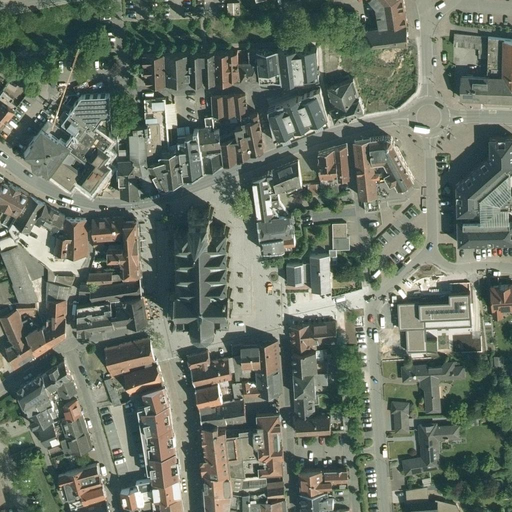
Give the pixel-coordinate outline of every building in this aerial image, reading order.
[(402,0),(370,0),(376,7),(380,27),(407,24),(402,0)] [(289,3),(291,12),(301,10),(299,1),(289,3)] [(239,3),(228,4),(228,15),(239,14),(239,3)] [(380,27),(377,28),(365,30),(366,36),(367,45),(369,44),(376,43),(376,44),(384,43),(385,47),(387,46),(392,45),(400,45),(407,46),(407,24),(380,27)] [(488,37),(454,34),(454,46),(488,49),(488,37)] [(366,36),(361,37),(362,50),(370,49),(369,44),(367,45),(366,36)] [(511,39),(488,37),(488,49),(487,78),(461,77),(461,98),(511,100),(511,39)] [(278,48),(257,49),(260,80),(275,79),(282,80),(278,48)] [(278,48),(282,80),(319,77),(317,48),(278,48)] [(249,61),(238,62),(240,80),(260,80),(257,49),(248,49),(249,61)] [(237,50),(214,51),(216,81),(240,80),(238,62),(237,50)] [(214,51),(189,52),(191,82),(216,81),(214,51)] [(189,52),(165,53),(166,83),(191,82),(189,52)] [(165,53),(143,54),(144,64),(145,64),(146,74),(147,74),(147,84),(166,83),(165,53)] [(25,60),(18,60),(18,71),(12,77),(22,85),(25,85),(25,80),(26,80),(26,76),(25,76),(25,60)] [(355,61),(344,61),(345,73),(356,72),(355,61)] [(353,79),(339,83),(333,85),(334,85),(327,88),(332,106),(331,106),(335,120),(364,110),(364,109),(363,109),(360,98),(360,97),(359,97),(353,79)] [(321,88),(268,109),(277,143),(329,120),(321,88)] [(0,92),(0,125),(4,121),(4,120),(17,105),(11,100),(13,98),(2,89),(0,92)] [(61,119),(73,127),(82,114),(92,122),(100,109),(109,109),(109,89),(81,90),(62,115),(61,119)] [(245,93),(211,95),(212,115),(235,114),(238,116),(241,116),(248,114),(245,93)] [(169,144),(166,98),(156,98),(155,97),(144,98),(146,124),(147,155),(149,163),(161,186),(162,187),(174,183),(172,178),(174,177),(175,181),(184,178),(180,147),(171,150),(169,144)] [(248,114),(241,116),(242,124),(236,125),(236,129),(220,136),(224,163),(231,160),(232,161),(246,156),(245,155),(251,152),(252,153),(265,148),(263,140),(262,132),(261,128),(260,120),(259,120),(258,112),(248,114)] [(212,115),(205,116),(206,127),(198,128),(200,136),(200,137),(204,171),(224,163),(220,136),(219,129),(215,130),(212,115)] [(84,117),(70,135),(66,141),(62,138),(61,137),(59,139),(48,131),(54,123),(48,119),(44,125),(42,128),(36,136),(35,135),(35,136),(34,135),(29,142),(30,143),(29,144),(30,144),(24,152),(23,153),(31,158),(30,160),(31,165),(36,168),(41,168),(42,167),(50,173),(51,171),(71,186),(72,186),(77,179),(93,191),(113,164),(113,163),(107,159),(113,151),(106,146),(112,138),(84,117)] [(54,123),(48,131),(59,139),(61,137),(62,138),(66,141),(70,135),(54,123)] [(136,130),(118,132),(121,193),(141,192),(161,186),(149,163),(147,155),(146,124),(135,125),(136,130)] [(490,151),(456,179),(458,241),(511,238),(511,132),(489,133),(490,151)] [(388,136),(385,137),(384,137),(383,136),(370,138),(373,162),(384,161),(389,170),(384,172),(390,183),(395,181),(398,187),(414,179),(394,141),(393,142),(392,141),(391,137),(388,136)] [(200,137),(195,138),(193,140),(185,141),(184,139),(179,139),(180,142),(179,142),(180,147),(184,178),(204,171),(200,137)] [(370,138),(354,140),(361,196),(364,196),(377,194),(375,177),(373,162),(370,138)] [(346,143),(335,146),(338,175),(338,178),(349,177),(346,143)] [(335,146),(318,152),(321,178),(325,177),(328,175),(338,175),(335,146)] [(298,159),(273,170),(278,189),(288,184),(296,181),(298,184),(302,183),(298,159)] [(273,170),(253,178),(256,202),(280,200),(278,189),(273,170)] [(334,178),(325,179),(325,177),(321,178),(321,186),(334,184),(334,178)] [(28,192),(8,181),(0,196),(0,204),(16,213),(28,193),(28,192)] [(44,203),(28,193),(16,213),(12,220),(19,225),(21,226),(19,229),(26,233),(29,230),(36,218),(35,218),(44,203)] [(377,194),(364,196),(367,211),(380,209),(377,194)] [(280,200),(256,202),(258,217),(289,213),(280,200)] [(65,215),(46,203),(46,204),(44,203),(35,218),(36,218),(57,231),(65,215)] [(16,213),(0,204),(0,221),(8,226),(11,221),(12,220),(16,213)] [(205,208),(204,210),(198,210),(196,209),(194,209),(194,208),(193,205),(191,205),(191,208),(190,208),(190,209),(187,209),(188,212),(190,212),(191,212),(191,225),(191,226),(188,226),(188,228),(180,228),(179,225),(177,225),(177,228),(175,228),(175,229),(172,229),(172,232),(176,232),(176,244),(173,244),(173,247),(176,247),(176,259),(173,259),(173,262),(176,262),(176,273),(173,274),(173,276),(176,276),(177,288),(175,288),(175,290),(172,290),(172,291),(171,291),(169,289),(167,290),(169,292),(169,310),(168,312),(169,314),(171,312),(173,312),(172,313),(172,315),(174,317),(176,317),(177,316),(177,324),(176,325),(178,327),(179,325),(189,325),(189,326),(191,326),(193,331),(191,332),(192,334),(195,333),(198,335),(198,338),(200,338),(201,336),(206,336),(206,338),(209,337),(208,335),(212,332),(214,334),(216,332),(213,330),(215,326),(218,325),(227,325),(228,326),(230,324),(229,323),(229,312),(230,312),(230,311),(233,311),(233,308),(230,308),(230,292),(232,292),(232,289),(230,289),(230,287),(228,287),(228,275),(231,275),(231,272),(228,272),(228,260),(231,260),(231,258),(227,258),(227,246),(230,246),(230,243),(227,243),(227,231),(230,231),(230,228),(227,228),(227,227),(226,227),(226,224),(223,224),(223,227),(215,227),(214,225),(213,225),(211,223),(211,222),(213,219),(213,217),(211,214),(211,211),(214,211),(214,208),(211,208),(211,205),(208,205),(208,208),(207,208),(205,208)] [(289,213),(258,217),(261,238),(284,234),(286,242),(296,241),(294,233),(291,213),(289,213)] [(123,216),(93,218),(95,245),(105,244),(104,237),(125,236),(124,219),(123,219),(123,216)] [(86,218),(66,217),(64,235),(59,234),(58,246),(56,245),(55,256),(68,257),(68,254),(87,253),(88,250),(86,218)] [(140,244),(138,217),(124,218),(125,244),(140,244)] [(19,225),(12,220),(11,221),(8,226),(12,234),(15,238),(17,236),(14,232),(19,225)] [(346,222),(332,223),(333,249),(349,248),(349,236),(347,236),(346,222)] [(12,234),(0,238),(0,245),(2,250),(18,243),(15,238),(12,234)] [(284,234),(261,238),(262,250),(286,248),(286,242),(284,234)] [(108,258),(122,258),(123,275),(142,273),(140,244),(125,244),(108,245),(108,258)] [(18,248),(2,254),(20,300),(35,300),(38,300),(18,248)] [(329,253),(311,254),(311,263),(303,263),(303,262),(287,263),(288,282),(304,281),(304,278),(312,278),(312,289),(331,288),(329,253)] [(112,282),(112,271),(90,272),(86,283),(103,283),(112,282)] [(76,275),(56,274),(54,281),(71,285),(76,275)] [(124,281),(91,285),(91,284),(81,283),(80,291),(92,292),(93,300),(109,297),(109,299),(109,301),(111,300),(115,300),(142,295),(141,274),(130,274),(130,277),(123,277),(124,281)] [(472,278),(454,281),(456,305),(457,304),(459,313),(468,312),(469,319),(477,318),(476,311),(477,311),(472,278)] [(54,281),(48,280),(48,298),(66,298),(71,285),(54,281)] [(509,285),(500,286),(500,287),(491,287),(493,309),(494,318),(503,317),(502,308),(511,307),(511,285),(509,286),(509,285)] [(142,295),(115,300),(117,312),(116,312),(116,315),(113,316),(115,326),(147,321),(142,295)] [(66,298),(48,298),(47,325),(43,325),(51,343),(66,333),(66,298)] [(109,299),(78,305),(78,331),(81,331),(82,332),(92,330),(92,329),(115,326),(113,316),(111,300),(109,301),(109,299)] [(20,300),(16,301),(18,308),(37,308),(35,300),(20,300)] [(13,310),(9,311),(7,306),(0,308),(0,314),(6,328),(23,321),(22,320),(18,308),(16,301),(11,303),(13,310)] [(416,309),(397,310),(398,329),(390,329),(391,347),(399,346),(400,357),(409,357),(408,352),(419,351),(416,309)] [(30,317),(22,320),(23,321),(27,332),(38,325),(33,323),(33,322),(34,322),(32,319),(31,319),(30,317)] [(23,321),(6,328),(12,342),(6,345),(15,365),(36,352),(29,336),(27,332),(23,321)] [(335,322),(290,326),(293,352),(316,350),(315,342),(337,339),(335,322)] [(38,325),(27,332),(29,336),(37,352),(51,343),(43,325),(39,327),(38,325)] [(150,337),(105,347),(111,376),(130,371),(129,365),(144,362),(146,366),(158,362),(157,359),(155,359),(150,337)] [(278,341),(242,343),(242,355),(243,365),(255,364),(256,368),(252,368),(252,370),(256,370),(280,368),(278,341)] [(242,343),(232,345),(233,357),(233,356),(242,355),(242,343)] [(211,360),(208,350),(188,355),(195,386),(217,382),(217,381),(231,378),(231,377),(232,377),(228,356),(211,360)] [(316,350),(293,352),(294,371),(314,371),(318,371),(317,361),(316,350)] [(242,355),(233,356),(236,378),(241,377),(242,377),(243,365),(242,355)] [(65,358),(44,371),(43,371),(53,394),(55,399),(63,395),(71,392),(75,390),(78,389),(68,367),(65,358)] [(338,359),(327,359),(327,361),(327,370),(339,370),(338,359)] [(327,361),(317,361),(318,371),(327,370),(327,361)] [(158,362),(146,366),(146,367),(125,374),(128,381),(126,382),(130,393),(143,389),(164,382),(158,362)] [(444,366),(428,367),(425,364),(423,366),(404,367),(405,378),(405,379),(408,379),(408,380),(411,380),(411,378),(425,378),(425,385),(426,386),(428,408),(428,409),(438,409),(439,410),(440,409),(439,408),(437,379),(463,377),(462,368),(453,369),(453,362),(444,363),(444,366)] [(280,368),(256,370),(257,386),(250,386),(250,382),(248,379),(243,380),(242,380),(243,381),(244,394),(244,395),(281,392),(280,368)] [(318,371),(314,371),(314,372),(315,382),(328,381),(327,370),(318,371)] [(327,370),(328,381),(328,382),(340,381),(339,370),(327,370)] [(42,372),(19,386),(18,387),(27,405),(53,394),(43,371),(42,372)] [(315,382),(314,372),(294,372),(295,395),(316,395),(315,382)] [(111,377),(104,379),(108,388),(113,385),(111,377)] [(237,382),(233,382),(235,399),(244,397),(244,395),(244,394),(243,381),(237,382)] [(164,382),(143,389),(145,398),(143,398),(145,408),(169,401),(164,382)] [(217,382),(195,386),(200,406),(211,404),(211,402),(222,400),(218,382),(217,382)] [(119,397),(115,385),(113,385),(108,388),(112,400),(119,397)] [(71,392),(63,395),(65,401),(77,396),(75,390),(71,392)] [(63,395),(55,399),(53,400),(55,404),(56,406),(64,403),(65,403),(64,401),(65,401),(63,395)] [(316,395),(295,395),(297,417),(314,416),(314,403),(319,402),(318,395),(316,395)] [(65,401),(64,401),(65,403),(64,403),(69,415),(82,411),(77,396),(65,401)] [(211,404),(200,406),(203,423),(246,420),(244,397),(235,399),(211,404)] [(169,401),(145,408),(142,409),(146,429),(172,422),(169,401)] [(47,402),(29,409),(36,424),(53,417),(49,407),(47,402)] [(408,403),(395,402),(394,411),(392,411),(392,412),(395,412),(407,413),(408,403)] [(55,404),(49,407),(53,417),(59,414),(56,406),(55,404)] [(69,415),(62,418),(64,423),(55,426),(60,438),(62,437),(87,427),(82,411),(69,415)] [(280,411),(257,412),(258,426),(239,428),(240,432),(236,432),(236,431),(233,428),(226,428),(226,427),(219,428),(217,428),(205,429),(203,429),(203,432),(204,432),(204,434),(203,434),(203,435),(204,435),(204,437),(203,437),(203,438),(204,438),(204,439),(204,440),(205,440),(205,442),(205,445),(204,445),(205,457),(203,457),(203,456),(202,456),(203,469),(231,473),(244,474),(284,471),(283,457),(284,457),(283,445),(282,438),(281,428),(281,420),(280,420),(280,411)] [(297,417),(296,417),(296,425),(297,425),(298,433),(331,431),(330,421),(327,421),(327,415),(314,416),(297,417)] [(407,418),(396,419),(396,432),(408,431),(407,418)] [(53,421),(39,427),(46,444),(60,438),(55,426),(53,421)] [(172,422),(146,429),(151,453),(176,448),(172,422)] [(435,423),(418,424),(419,435),(422,435),(423,456),(404,460),(407,472),(430,468),(430,463),(438,462),(437,437),(453,436),(453,429),(458,428),(458,430),(460,430),(459,423),(451,424),(451,425),(436,426),(435,423)] [(87,427),(62,437),(66,452),(92,445),(87,427)] [(176,448),(151,453),(153,477),(178,474),(178,473),(179,473),(176,448)] [(97,462),(59,472),(62,483),(63,482),(67,495),(80,491),(81,491),(81,488),(103,482),(97,462)] [(231,473),(203,469),(205,486),(231,491),(232,491),(231,473)] [(321,469),(300,470),(302,491),(323,490),(322,480),(322,470),(321,469)] [(347,469),(322,470),(322,480),(347,479),(347,469)] [(244,474),(231,473),(232,491),(241,492),(244,474)] [(178,474),(138,480),(139,485),(138,486),(139,489),(142,489),(154,487),(156,498),(181,495),(181,494),(179,474),(178,474)] [(103,482),(81,488),(81,491),(83,497),(70,502),(72,506),(106,496),(103,482)] [(283,483),(267,485),(267,490),(268,498),(284,496),(283,483)] [(138,486),(122,489),(125,503),(139,500),(141,501),(144,500),(142,489),(139,489),(138,486)] [(231,491),(205,486),(206,504),(230,507),(231,493),(231,491)] [(425,486),(407,489),(408,502),(407,502),(407,503),(413,503),(413,511),(460,511),(456,503),(445,500),(445,502),(426,503),(425,486)] [(323,490),(302,491),(303,511),(326,510),(324,489),(323,490)] [(267,490),(249,491),(250,500),(267,499),(268,498),(267,490)] [(249,491),(241,492),(232,491),(231,491),(231,493),(235,493),(235,494),(238,495),(237,508),(239,509),(241,509),(250,510),(250,500),(249,491)] [(156,498),(152,499),(153,511),(184,511),(182,495),(181,495),(156,498)] [(110,511),(106,496),(72,506),(73,511),(110,511)] [(286,497),(272,498),(272,503),(267,503),(267,499),(250,500),(250,510),(257,509),(257,511),(286,511),(286,510),(287,510),(286,497)] [(139,500),(125,503),(126,511),(138,511),(138,506),(141,505),(141,501),(139,500)] [(349,502),(331,503),(332,510),(336,510),(349,509),(349,502)]
